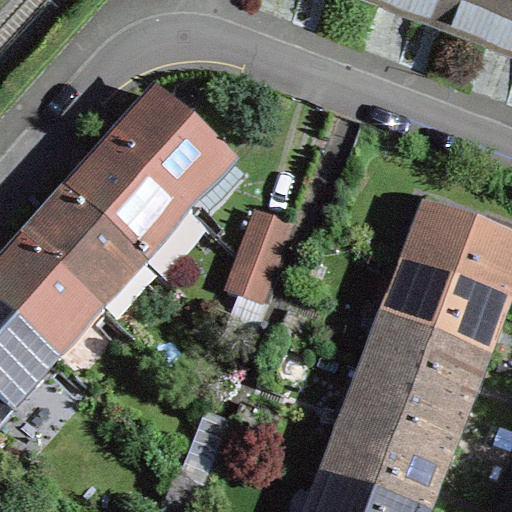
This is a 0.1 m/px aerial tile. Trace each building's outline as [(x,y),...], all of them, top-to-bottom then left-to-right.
[(427,0),(433,2),(488,23),(497,0),(427,0)] [(511,0),(497,0),(488,23),(511,32),(511,0)] [(129,133),(113,150),(182,212),(227,162),(159,100),(129,133)] [(139,260),(182,212),(113,150),(85,182),(70,198),(139,260)] [(96,309),(139,260),(70,198),(38,234),(27,247),(96,309)] [(257,215),(236,270),(269,283),(291,228),(257,215)] [(436,217),(415,272),(506,306),(506,305),(511,291),(511,290),(511,246),(508,245),(511,235),(511,232),(487,223),(483,235),(436,217)] [(0,310),(52,357),(96,309),(27,247),(0,276),(0,310)] [(261,306),(269,283),(236,270),(227,293),(261,306)] [(415,272),(395,325),(486,360),(489,352),(506,306),(415,272)] [(0,428),(14,414),(7,408),(52,357),(0,310),(0,428)] [(470,401),(486,360),(395,325),(375,379),(465,413),(470,401)] [(451,451),(465,413),(375,379),(355,432),(445,466),(451,451)] [(427,511),(430,507),(445,466),(355,432),(335,485),(405,511),(427,511)] [(198,511),(205,494),(181,473),(165,511),(198,511)] [(405,511),(335,485),(324,511),(405,511)]
